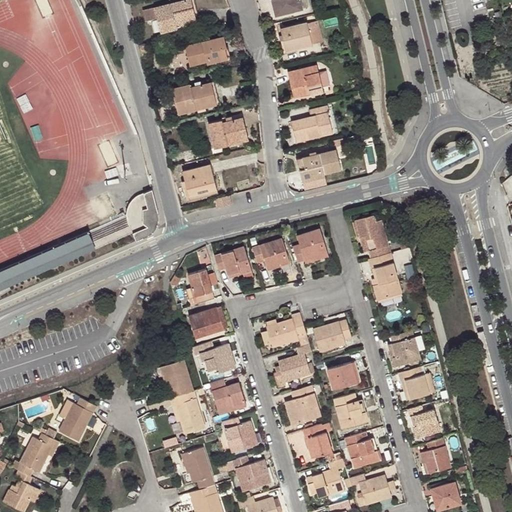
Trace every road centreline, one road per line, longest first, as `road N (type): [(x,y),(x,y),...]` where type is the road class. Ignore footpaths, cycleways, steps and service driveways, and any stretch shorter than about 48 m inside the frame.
road 1 (residential): [(353,278),(235,309),(298,511)]
road 2 (unclassified): [(116,0),(179,240)]
road 3 (tertiary): [(440,183),(457,208),(511,418)]
road 4 (residential): [(417,511),(353,278)]
road 5 (residential): [(238,0),(262,64),(283,211)]
road 6 (unclassified): [(179,240),(26,305)]
road 7 (tertiary): [(511,318),(486,224),(482,171)]
road 8 (tertiary): [(408,0),(433,98),(431,128)]
road 9 (tertiary): [(459,119),(424,0)]
road 10 (residential): [(118,408),(132,422),(152,488),(129,511)]
